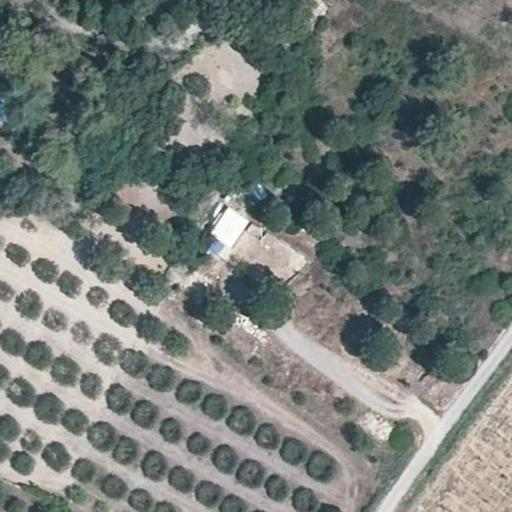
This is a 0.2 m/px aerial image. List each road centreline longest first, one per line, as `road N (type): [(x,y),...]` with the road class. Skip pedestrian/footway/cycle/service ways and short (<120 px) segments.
road 1 (track): [(0,272),(320,438),(352,479),(348,511)]
road 2 (unclassified): [(386,511),(511,340)]
